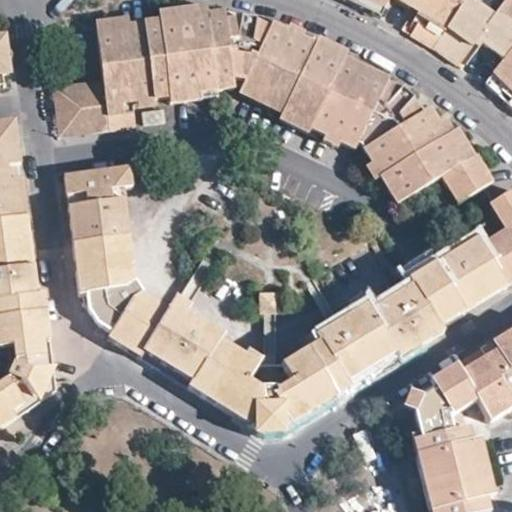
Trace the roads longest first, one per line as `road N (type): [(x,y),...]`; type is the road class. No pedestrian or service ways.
road 1 (residential): [(415,261),(374,205),(229,143),(176,140),(42,156)]
road 2 (residential): [(511,142),(424,71),(279,0)]
road 3 (residential): [(267,463),(465,340)]
road 4 (residential): [(103,363),(82,350),(63,312),(42,156)]
road 5 (residential): [(103,363),(267,463)]
road 6 (residential): [(103,363),(0,503)]
